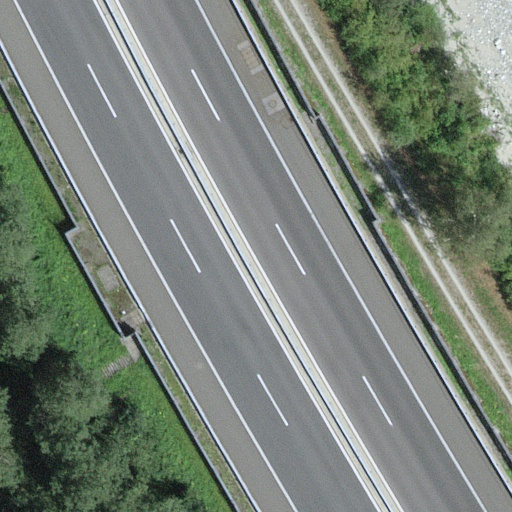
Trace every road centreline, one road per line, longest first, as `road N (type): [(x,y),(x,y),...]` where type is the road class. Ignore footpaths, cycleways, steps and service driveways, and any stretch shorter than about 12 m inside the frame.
road 1 (motorway): [(452,511),(195,77),(159,0)]
road 2 (motorway): [(51,0),(329,511)]
